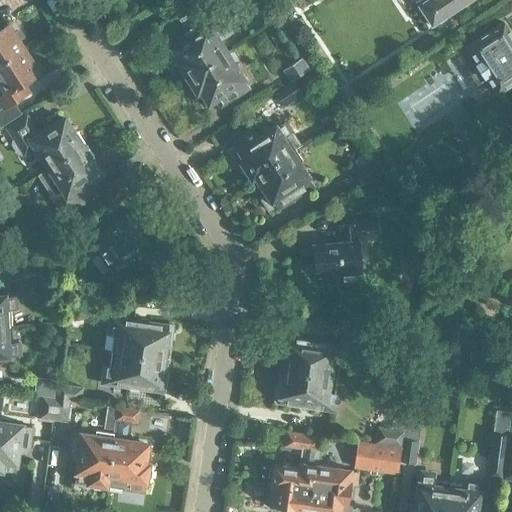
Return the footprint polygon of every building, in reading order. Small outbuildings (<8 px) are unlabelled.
[(427,0),(419,6),(432,27),(472,0),(427,0)] [(172,47),(164,52),(173,66),(177,64),(186,76),(227,49),(218,35),(217,35),(199,6),(180,18),(187,29),(176,36),(180,42),(172,47)] [(0,61),(23,47),(7,23),(0,27),(0,61)] [(467,47),(477,63),(471,67),(481,83),(487,78),(497,94),(511,84),(511,35),(504,23),(467,47)] [(23,47),(0,62),(0,104),(3,109),(0,110),(0,123),(2,127),(24,114),(16,100),(26,94),(20,85),(39,72),(23,47)] [(227,49),(186,76),(196,93),(200,90),(208,102),(216,97),(220,104),(248,85),(235,67),(238,65),(227,49)] [(290,82),(308,70),(310,69),(302,57),(282,70),(290,82)] [(297,86),(294,81),(274,92),(283,108),(303,96),(297,86)] [(26,115),(6,128),(11,137),(10,142),(16,153),(23,154),(34,147),(46,167),(82,145),(64,117),(37,134),(29,122),(26,115)] [(251,132),(234,143),(245,160),(241,163),(250,177),(255,174),(295,148),(305,141),(296,128),(291,132),(284,121),(255,139),(251,132)] [(483,144),(481,140),(467,149),(470,152),(466,155),(477,172),(498,158),(487,141),(483,144)] [(46,167),(37,173),(63,214),(82,202),(74,190),(100,173),(82,145),(46,167)] [(295,148),(255,174),(267,193),(260,198),(269,211),(312,183),(299,162),(302,160),(295,148)] [(358,168),(372,161),(367,153),(354,160),(358,168)] [(372,161),(358,168),(353,170),(361,186),(381,176),(373,160),(372,161)] [(408,192),(395,205),(410,220),(423,206),(408,192)] [(355,227),(376,226),(375,212),(339,214),(339,229),(342,228),(343,241),(313,243),(313,241),(300,242),(301,260),(314,259),(315,274),(322,274),(322,283),(340,282),(340,271),(360,269),(359,240),(356,241),(355,227)] [(128,215),(127,216),(118,221),(117,219),(106,226),(108,228),(90,239),(110,268),(131,255),(136,262),(152,251),(137,228),(138,227),(139,226),(139,225),(139,223),(140,222),(139,219),(139,218),(137,216),(136,216),(134,214),(132,214),(129,215),(128,215)] [(56,235),(36,248),(44,260),(63,248),(56,235)] [(19,273),(40,266),(35,249),(13,255),(19,273)] [(0,325),(10,324),(9,309),(15,309),(14,295),(0,295),(0,325)] [(68,304),(71,319),(71,320),(96,316),(94,302),(68,304)] [(117,351),(167,358),(171,328),(155,325),(155,323),(112,317),(110,333),(120,335),(117,351)] [(382,323),(357,319),(354,335),(380,339),(382,323)] [(10,324),(0,325),(0,354),(18,354),(17,341),(11,341),(10,324)] [(288,338),(284,368),(330,376),(333,358),(342,360),(345,344),(301,338),(300,340),(288,338)] [(167,358),(117,351),(115,368),(105,366),(102,383),(146,389),(146,387),(162,390),(167,358)] [(461,364),(459,356),(451,354),(444,359),(447,368),(455,370),(461,364)] [(335,410),(337,393),(327,391),(330,376),(284,368),(279,401),(335,410)] [(60,372),(59,380),(58,383),(70,385),(72,373),(60,372)] [(55,398),(57,380),(36,377),(34,395),(42,396),(42,397),(55,398)] [(57,380),(55,398),(70,401),(82,402),(84,387),(70,385),(58,383),(59,380),(57,380)] [(52,421),(55,398),(42,397),(39,420),(52,421)] [(55,398),(52,421),(54,422),(54,420),(67,422),(70,401),(55,398)] [(113,437),(105,485),(144,491),(148,463),(144,462),(147,442),(125,439),(127,421),(137,423),(139,411),(117,407),(117,409),(113,431),(113,437)] [(105,430),(113,431),(117,409),(108,408),(105,430)] [(375,443),(402,447),(403,439),(405,426),(406,418),(393,416),(391,428),(377,426),(375,443)] [(30,426),(0,421),(0,471),(14,473),(17,451),(27,453),(30,426)] [(405,426),(403,439),(418,441),(420,428),(405,426)] [(105,485),(113,437),(71,431),(67,458),(77,459),(74,481),(105,485)] [(313,464),(315,464),(320,436),(286,431),(284,445),(310,449),(308,463),(299,462),(299,468),(273,464),(270,484),(277,485),(274,505),(307,510),(313,464)] [(504,480),(507,456),(507,455),(510,436),(492,433),(485,478),(504,480)] [(402,447),(399,462),(416,465),(419,441),(418,441),(403,439),(402,447)] [(402,447),(375,443),(357,440),(352,468),(398,474),(399,462),(402,447)] [(357,471),(315,464),(313,464),(307,510),(321,511),(338,511),(340,501),(347,502),(349,483),(355,484),(357,471)] [(443,511),(448,480),(433,478),(434,473),(420,471),(415,504),(412,504),(411,511),(413,511),(412,511),(443,511)] [(448,480),(443,511),(476,511),(477,511),(475,511),(476,503),(483,504),(486,482),(464,479),(464,482),(448,480)]
